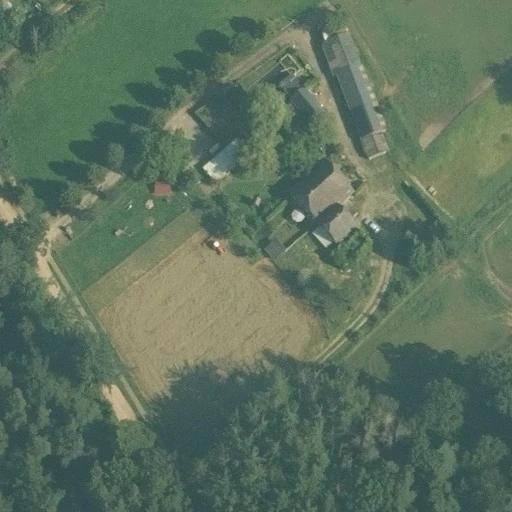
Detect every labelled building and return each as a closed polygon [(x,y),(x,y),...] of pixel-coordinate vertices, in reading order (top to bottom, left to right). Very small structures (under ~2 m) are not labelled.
[(387,133),(350,36),(321,47),(333,80),(336,79),(368,161),(388,153),(381,135),(387,133)] [(291,103),(304,92),(291,76),(278,88),(291,103)] [(314,131),(329,119),(305,91),(304,92),(291,103),(290,104),(314,131)] [(216,186),(250,155),(237,141),(203,171),(216,186)] [(332,214),(346,200),(353,194),(325,162),(290,194),(316,223),(330,211),(332,214)] [(330,211),(316,223),(336,245),(355,228),(348,220),(357,212),(346,200),(332,214),(330,211)] [(357,240),(347,249),(355,258),(366,249),(357,240)] [(278,244),(266,255),(273,263),(285,252),(278,244)]
